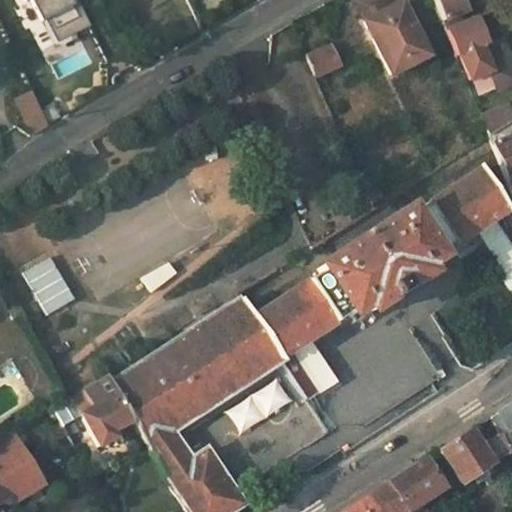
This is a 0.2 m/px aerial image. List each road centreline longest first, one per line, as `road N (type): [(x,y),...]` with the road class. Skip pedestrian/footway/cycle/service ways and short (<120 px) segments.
road 1 (residential): [(0,177),(295,0)]
road 2 (residential): [(511,378),(307,511)]
